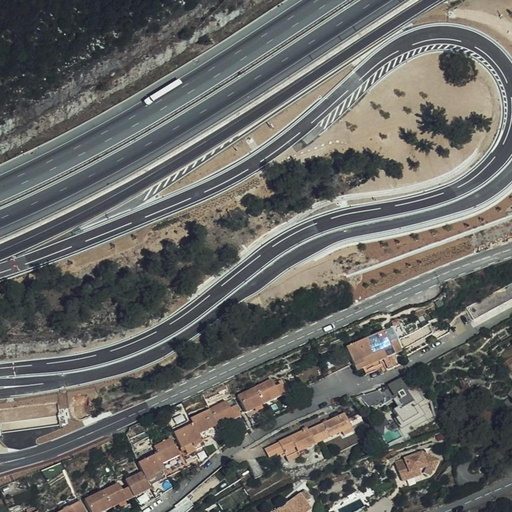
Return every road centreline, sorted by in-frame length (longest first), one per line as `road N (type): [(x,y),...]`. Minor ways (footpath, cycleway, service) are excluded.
road 1 (motorway): [(0,267),(214,182),(271,148),(386,51),(419,36),(453,33),(482,43),(511,77)]
road 2 (motorway): [(511,138),(478,180),(298,236),(155,338),(102,358),(0,373)]
road 3 (secondary): [(511,248),(38,454)]
road 4 (motorway): [(0,255),(161,173),(429,0)]
road 5 (motorway): [(0,218),(150,142),(376,0)]
road 6 (motorway): [(325,0),(116,131),(0,189)]
